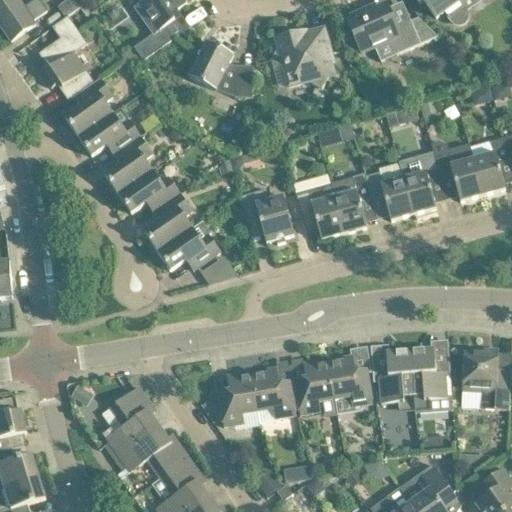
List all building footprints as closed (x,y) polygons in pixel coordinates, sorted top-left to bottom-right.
[(38,0),(36,0),(24,9),(17,0),(6,0),(0,4),(0,26),(11,44),(28,32),(36,26),(34,23),(47,13),(38,0)] [(85,6),(80,0),(69,0),(58,8),(66,20),(85,6)] [(143,63),(158,53),(175,41),(166,29),(175,23),(171,16),(187,5),(183,0),(146,0),(146,1),(134,9),(153,37),(134,50),(143,63)] [(415,0),(420,6),(424,3),(436,20),(445,14),(452,25),(460,25),(464,23),(468,19),(469,13),(461,2),(464,0),(484,0),(485,1),(487,0),(415,0)] [(419,20),(411,24),(411,22),(397,28),(387,6),(365,16),(363,13),(346,20),(362,55),(375,49),(373,45),(384,40),(386,44),(390,43),(396,57),(438,39),(419,20)] [(74,100),(95,85),(74,55),(87,46),(68,19),(52,30),(60,41),(39,56),(47,68),(39,73),(52,91),(57,87),(69,103),(74,100)] [(331,56),(327,41),(324,30),(307,35),(306,33),(277,41),(278,49),(270,63),(284,71),(289,89),(308,84),(322,92),(330,78),(334,77),(329,57),(331,56)] [(253,100),(253,88),(254,68),(252,68),(252,70),(233,69),(229,67),(234,57),(207,44),(189,79),(216,93),(222,80),(235,85),(235,100),(253,100)] [(79,140),(114,116),(106,105),(113,99),(101,81),(95,85),(74,100),(74,101),(79,98),(86,107),(65,121),(79,140)] [(352,124),(363,122),(360,111),(350,113),(352,124)] [(119,155),(141,139),(129,122),(122,127),(114,116),(79,140),(92,159),(112,145),(119,155)] [(355,141),(351,126),(340,129),(343,139),(347,142),(355,141)] [(118,198),(154,173),(146,162),(153,156),(141,139),(119,155),(125,164),(105,178),(118,198)] [(499,168),(511,165),(505,140),(470,150),(483,198),(506,192),(499,168)] [(483,198),(470,150),(469,146),(450,151),(448,148),(439,143),(431,145),(435,159),(442,184),(454,181),(461,204),(483,198)] [(230,160),(233,173),(233,172),(238,171),(244,165),(242,157),(230,160)] [(430,188),(442,184),(435,159),(400,169),(404,181),(414,217),(437,211),(430,188)] [(233,174),(233,173),(230,160),(229,162),(219,169),(222,177),(233,174)] [(158,212),(181,196),(169,179),(162,184),(154,173),(118,198),(131,216),(152,202),(158,212)] [(404,181),(383,186),(380,175),(366,179),(365,176),(373,203),(385,200),(391,224),(414,217),(404,181)] [(361,207),(373,203),(365,176),(351,180),(330,185),(345,237),(367,230),(361,207)] [(322,243),(345,237),(330,185),(296,194),(303,223),(315,219),(322,243)] [(295,238),(289,219),(284,199),(267,203),(264,192),(240,199),(248,226),(260,222),(267,246),(277,243),(278,247),(286,244),(285,241),(295,238)] [(158,255),(194,230),(186,219),(193,213),(181,196),(158,212),(165,222),(145,236),(158,255)] [(221,255),(208,237),(201,241),(194,230),(158,255),(171,274),(186,263),(191,260),(198,269),(193,272),(194,274),(221,255)] [(0,301),(13,300),(10,263),(0,263),(0,301)] [(216,266),(201,276),(209,287),(227,282),(216,266)] [(446,376),(451,376),(450,365),(436,366),(434,351),(411,353),(415,412),(418,412),(419,415),(452,412),(451,398),(447,398),(446,376)] [(510,413),(511,376),(511,364),(511,355),(498,355),(499,352),(484,351),(484,356),(465,355),(463,394),(482,395),(481,411),(510,413)] [(400,413),(415,412),(411,353),(387,355),(388,370),(373,371),(374,382),(380,381),(382,407),(399,405),(400,413)] [(373,406),(370,386),(367,371),(356,373),(354,358),(344,360),(344,363),(329,365),(335,402),(338,416),(361,413),(363,407),(373,406)] [(335,402),(329,365),(314,368),(314,365),(304,366),(306,381),(295,383),(301,417),(321,414),(320,405),(322,404),(325,418),(337,417),(334,402),(335,402),(337,417),(338,416),(335,402)] [(296,418),(293,398),(291,383),(280,385),(277,371),(267,372),(268,375),(253,377),(259,415),(274,412),(276,421),(296,418)] [(259,415),(253,377),(238,380),(237,377),(227,379),(230,393),(219,395),(224,430),(245,426),(243,417),(259,415)] [(114,461),(159,429),(148,413),(153,409),(139,390),(110,410),(123,429),(106,441),(110,445),(105,449),(114,461)] [(0,453),(5,453),(12,451),(12,450),(11,450),(9,440),(27,436),(22,415),(21,412),(16,413),(0,417),(0,453)] [(153,487),(189,461),(176,441),(171,445),(159,429),(114,461),(121,471),(126,467),(131,475),(148,463),(160,480),(152,486),(153,487)] [(448,440),(436,441),(437,453),(449,452),(448,440)] [(5,453),(0,453),(0,474),(4,488),(4,489),(39,479),(32,456),(8,464),(5,453)] [(475,459),(474,472),(481,473),(482,467),(489,468),(490,460),(475,459)] [(191,511),(210,499),(198,483),(203,480),(189,461),(153,487),(166,505),(157,511),(191,511)] [(455,500),(444,483),(433,468),(401,491),(411,506),(415,511),(445,511),(443,509),(455,500)] [(308,470),(296,472),(298,484),(310,482),(308,470)] [(479,511),(511,511),(511,495),(511,493),(511,492),(511,482),(503,470),(480,487),(487,498),(476,506),(479,511)] [(357,472),(342,476),(352,490),(364,482),(357,472)] [(273,477),(259,487),(267,500),(282,489),(273,477)] [(0,511),(23,511),(22,509),(46,501),(39,479),(4,489),(4,488),(0,489),(0,511)] [(277,494),(284,503),(293,497),(287,487),(277,494)] [(415,511),(411,506),(401,491),(371,511),(415,511)] [(226,511),(225,511),(218,511),(210,499),(191,511),(226,511)]
